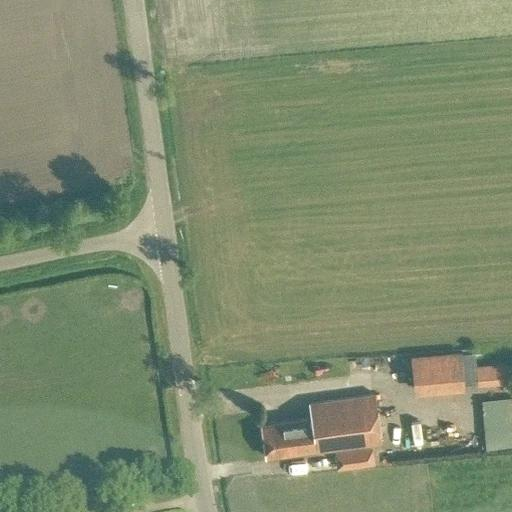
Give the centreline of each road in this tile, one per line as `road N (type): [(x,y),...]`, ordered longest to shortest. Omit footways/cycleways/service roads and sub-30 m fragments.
road 1 (tertiary): [(204,511),(160,228)]
road 2 (tertiary): [(160,228),(131,0)]
road 3 (unclassified): [(160,228),(0,262)]
